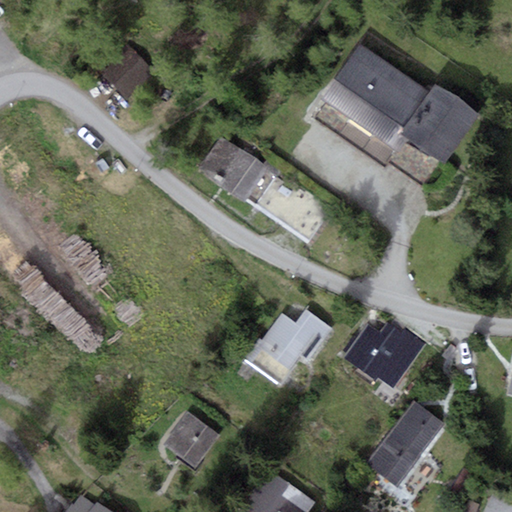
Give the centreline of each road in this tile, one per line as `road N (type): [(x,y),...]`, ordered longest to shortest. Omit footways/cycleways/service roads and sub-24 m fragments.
road 1 (residential): [(0,91),(39,83),(271,254),(419,312),(511,326)]
road 2 (track): [(130,149),(226,70),(352,0)]
